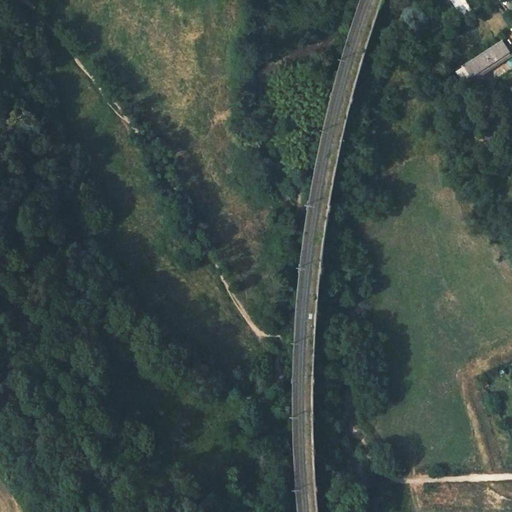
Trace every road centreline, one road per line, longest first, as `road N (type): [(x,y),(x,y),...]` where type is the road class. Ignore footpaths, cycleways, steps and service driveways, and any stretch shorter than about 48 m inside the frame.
road 1 (track): [(284,384),(188,371),(71,275),(59,285),(66,335),(107,511)]
road 2 (track): [(511,475),(396,480),(323,400),(284,384)]
